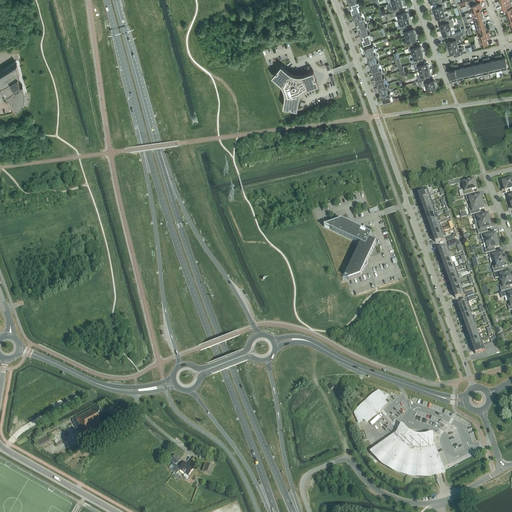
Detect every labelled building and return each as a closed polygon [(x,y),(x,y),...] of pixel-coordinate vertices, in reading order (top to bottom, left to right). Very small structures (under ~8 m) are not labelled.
[(402,6),(402,0),(401,0),(392,3),(393,6),(389,7),(391,12),(398,10),(397,7),(402,6)] [(472,6),(473,11),(480,9),(482,9),(480,3),(476,4),(475,0),(470,0),(468,0),(470,6),(472,6)] [(511,6),(511,0),(510,0),(500,3),(501,6),(502,6),(503,9),(511,6)] [(353,12),(360,10),(360,9),(358,5),(360,4),(359,1),(357,2),(350,4),(351,7),(353,12)] [(445,5),(444,2),(438,4),(439,6),(433,8),(433,9),(433,14),(444,11),(443,8),(446,7),(445,5)] [(363,17),(361,13),(363,12),(361,9),(360,9),(360,10),(353,12),(354,15),(355,20),(363,17)] [(480,9),(473,11),(471,12),(473,17),(483,15),(482,12),(480,12),(480,9)] [(400,11),(394,12),(395,15),(397,15),(399,20),(409,17),(407,13),(406,12),(401,14),(400,11)] [(442,20),(449,18),(448,15),(445,16),(444,11),(433,14),(435,18),(436,18),(436,19),(442,17),(442,20)] [(483,15),(473,17),(475,23),(483,21),(482,18),(484,18),(483,15)] [(363,17),(355,20),(356,23),(358,28),(366,25),(364,20),(365,20),(364,17),(363,17)] [(399,20),(396,20),(398,26),(397,26),(398,29),(405,27),(404,24),(405,24),(409,23),(409,22),(410,21),(409,17),(399,20)] [(440,26),(440,31),(451,28),(453,27),(454,27),(453,22),(452,22),(451,19),(445,21),(446,24),(444,24),(440,25),(440,26)] [(483,21),(475,23),(476,29),(486,26),(485,23),(484,24),(483,21)] [(366,25),(358,28),(359,31),(361,36),(369,33),(368,33),(367,28),(368,28),(367,25),(366,25)] [(486,26),(476,29),(478,35),(480,34),(486,33),(485,30),(487,30),(486,26)] [(451,28),(440,31),(442,35),(443,35),(443,36),(447,35),(449,34),(449,37),(456,35),(455,32),(453,27),(451,28)] [(414,30),(413,29),(408,31),(407,28),(401,29),(401,32),(404,32),(406,37),(416,34),(414,30)] [(362,39),(364,44),(371,41),(370,36),(371,36),(370,33),(370,32),(368,33),(369,33),(361,36),(362,39)] [(486,33),(480,34),(481,40),(479,40),(481,46),(487,44),(486,39),(490,38),(488,32),(486,33)] [(416,40),(416,39),(417,39),(416,34),(406,37),(406,40),(403,41),(404,46),(411,44),(411,41),(416,40)] [(462,41),(461,35),(452,38),(453,41),(447,42),(447,43),(446,44),(447,48),(458,45),(457,42),(462,41)] [(373,44),(364,48),(365,51),(367,56),(375,53),(373,48),(374,48),(373,44)] [(423,51),(421,47),(420,47),(420,46),(415,48),(414,45),(408,47),(409,52),(412,51),(413,54),(423,51)] [(449,52),(450,52),(450,53),(454,52),(454,55),(456,54),(463,52),(462,47),(458,48),(458,45),(447,48),(449,52)] [(424,56),(423,51),(413,54),(414,59),(410,60),(411,63),(418,61),(418,58),(423,57),(423,56),(424,56)] [(367,56),(368,59),(370,63),(370,64),(377,61),(376,56),(377,56),(376,53),(376,52),(375,53),(367,56)] [(501,54),(498,55),(501,69),(507,67),(505,57),(502,58),(501,54)] [(496,60),(493,60),(495,70),(501,69),(498,55),(495,56),(496,60)] [(489,57),(485,58),(489,72),(495,70),(493,60),(490,61),(489,57)] [(483,62),(480,63),(482,73),(489,72),(485,58),(482,59),(483,62)] [(377,61),(370,64),(371,66),(373,71),(380,69),(380,68),(378,64),(380,63),(379,60),(377,61)] [(475,64),(474,65),(476,74),(482,73),(480,63),(479,63),(478,60),(474,60),(475,64)] [(470,61),(467,62),(470,76),(476,74),(474,65),(471,65),(470,61)] [(430,68),(428,64),(427,64),(427,63),(421,65),(421,62),(414,64),(414,67),(415,67),(416,69),(419,68),(419,71),(430,68)] [(464,67),(461,67),(464,77),(470,76),(467,62),(463,63),(464,67)] [(0,87),(2,87),(3,88),(4,90),(7,94),(6,95),(16,112),(16,111),(17,110),(18,109),(19,108),(20,107),(20,106),(21,105),(22,104),(22,103),(23,102),(25,96),(24,96),(24,95),(24,94),(24,93),(24,92),(24,91),(23,90),(23,88),(22,87),(21,86),(22,85),(19,86),(17,77),(19,76),(16,63),(16,64),(4,72),(3,72),(0,74),(1,74),(0,74),(0,87)] [(457,64),(454,65),(457,79),(464,77),(461,67),(458,68),(457,64)] [(310,88),(312,87),(319,84),(314,71),(306,74),(304,74),(302,75),(301,75),(300,75),(299,75),(298,75),(296,75),(294,74),(293,74),(291,73),(290,72),(289,72),(288,71),(281,65),(272,76),(279,82),(280,83),(281,83),(281,84),(282,85),(282,86),(283,86),(283,88),(284,89),(284,90),(285,91),(285,92),(285,93),(285,94),(285,95),(285,96),(285,97),(285,99),(283,107),(297,109),(299,101),(299,100),(299,99),(300,98),(300,97),(300,96),(301,95),(302,94),(302,93),(304,92),(305,91),(306,90),(307,89),(308,89),(309,88),(310,88)] [(451,80),(457,79),(454,65),(451,66),(452,70),(449,70),(451,80)] [(382,68),(380,68),(380,69),(373,71),(374,74),(376,79),(383,77),(383,76),(381,72),(383,71),(382,68)] [(424,76),(430,74),(430,73),(430,69),(430,68),(419,71),(420,74),(417,75),(418,80),(425,79),(424,76)] [(386,79),(384,76),(383,76),(383,77),(376,79),(377,82),(378,87),(386,84),(384,80),(386,79)] [(437,86),(435,82),(434,82),(434,80),(428,82),(428,79),(418,82),(420,87),(425,86),(427,90),(428,90),(428,91),(432,90),(432,89),(436,88),(436,87),(437,86)] [(379,90),(381,95),(389,92),(387,87),(388,87),(387,84),(386,84),(378,87),(379,90)] [(392,100),(390,95),(391,95),(390,92),(389,92),(381,95),(382,98),(384,103),(392,100)] [(506,181),(502,182),(505,190),(509,189),(510,192),(511,191),(511,178),(509,180),(509,179),(506,180),(506,181)] [(463,196),(473,193),(472,190),(476,189),(474,180),(470,181),(470,180),(466,181),(467,182),(463,183),(465,189),(462,190),(463,196)] [(420,200),(430,196),(428,191),(418,194),(420,199),(419,200),(420,200)] [(470,201),(471,205),(482,202),(480,196),(476,197),(475,194),(465,196),(467,202),(470,201)] [(430,196),(420,200),(422,205),(421,205),(422,205),(432,202),(430,196)] [(432,202),(422,205),(424,210),(422,211),(423,211),(424,210),(424,211),(434,207),(433,207),(431,202),(432,202)] [(482,202),(471,205),(472,209),(469,210),(471,215),(480,213),(479,209),(483,208),(482,202)] [(434,207),(424,211),(426,215),(424,216),(426,216),(436,212),(434,207)] [(436,212),(426,216),(428,221),(426,221),(426,222),(428,221),(438,218),(436,212)] [(475,221),(476,224),(479,224),(490,221),(488,215),(484,216),(483,213),(473,215),(475,221)] [(438,218),(428,221),(429,226),(428,227),(430,227),(440,223),(438,223),(437,218),(438,218)] [(342,221),(324,227),(361,244),(345,277),(349,278),(349,279),(348,280),(360,276),(376,243),(369,240),(372,235),(342,221)] [(479,224),(476,224),(475,225),(476,230),(477,229),(478,234),(488,232),(487,229),(491,227),(490,221),(479,224)] [(440,223),(430,227),(431,232),(430,232),(431,232),(432,232),(442,228),(440,223)] [(442,228),(432,232),(433,237),(432,237),(432,238),(433,237),(445,233),(443,234),(442,228)] [(490,232),(481,235),(482,240),(485,239),(487,243),(497,240),(495,234),(491,235),(490,232)] [(445,233),(433,237),(435,243),(445,239),(444,236),(445,235),(445,233)] [(497,240),(487,243),(488,247),(484,248),(486,253),(495,251),(495,248),(499,247),(497,240)] [(440,255),(450,252),(448,246),(438,250),(439,253),(440,255),(439,255),(439,256),(440,255)] [(498,251),(489,254),(490,259),(493,258),(494,262),(505,259),(503,253),(499,254),(498,251)] [(442,260),(442,261),(451,258),(449,252),(450,252),(440,255),(442,260),(441,261),(442,260)] [(444,266),(454,263),(454,262),(453,263),(451,258),(442,261),(444,266),(442,266),(444,266)] [(505,259),(494,262),(495,266),(492,267),(494,273),(503,270),(502,267),(507,266),(505,259)] [(446,271),(446,272),(456,268),(454,263),(444,266),(446,271),(444,271),(444,272),(446,271)] [(448,277),(458,273),(456,268),(446,272),(447,276),(446,277),(448,277)] [(506,270),(496,273),(498,278),(501,277),(502,281),(511,278),(511,276),(511,272),(507,273),(506,270)] [(449,282),(450,282),(460,279),(458,273),(448,277),(449,282),(448,282),(449,282)] [(511,278),(502,281),(503,286),(500,286),(501,292),(511,289),(510,286),(511,285),(511,278)] [(451,287),(451,288),(460,284),(459,279),(460,279),(450,282),(451,287),(450,288),(451,287)] [(453,293),(463,289),(462,290),(460,284),(451,288),(453,293),(452,293),(453,293)] [(463,289),(453,293),(454,296),(455,298),(465,295),(463,289)] [(509,296),(510,301),(511,299),(511,289),(500,293),(502,298),(509,296)] [(459,311),(460,311),(470,307),(468,302),(458,306),(459,308),(460,311),(459,311)] [(36,323),(36,324),(37,325),(37,326),(38,326),(38,327),(39,328),(40,328),(41,329),(42,329),(43,329),(44,330),(45,330),(46,330),(47,330),(47,329),(48,329),(51,328),(48,319),(71,310),(70,309),(69,308),(69,307),(68,306),(67,305),(66,305),(65,304),(64,304),(63,304),(62,304),(61,304),(60,304),(59,304),(58,304),(41,310),(40,311),(39,312),(38,313),(37,314),(37,315),(36,316),(36,317),(35,318),(35,319),(35,320),(35,321),(35,322),(36,323)] [(470,307),(460,311),(462,316),(461,316),(461,317),(462,316),(472,313),(470,307)] [(464,322),(474,318),(475,318),(474,316),(473,316),(472,313),(462,316),(464,321),(462,322),(463,322),(464,322)] [(474,318),(464,322),(466,327),(464,327),(466,327),(476,324),(474,318)] [(476,324),(466,327),(467,332),(466,332),(466,333),(468,332),(477,329),(475,324),(476,324)] [(477,329),(468,332),(469,337),(468,338),(469,338),(470,338),(478,335),(477,329)] [(471,343),(470,343),(470,344),(471,343),(482,340),(481,339),(480,340),(478,335),(470,338),(471,343)] [(482,340),(471,343),(473,348),(472,349),(473,348),(473,349),(483,345),(482,340)] [(483,345),(473,349),(474,351),(475,354),(485,350),(483,345)] [(63,392),(55,396),(58,402),(66,398),(63,392)] [(357,419),(359,423),(363,419),(366,423),(387,404),(384,402),(383,401),(388,396),(379,392),(371,398),(361,406),(362,407),(355,414),(356,416),(357,419)] [(48,400),(30,410),(35,419),(52,409),(48,400)] [(87,432),(107,421),(98,405),(71,420),(76,429),(80,427),(82,429),(83,429),(85,433),(79,437),(83,445),(91,440),(89,436),(87,432)] [(403,425),(401,424),(397,432),(370,452),(372,454),(375,457),(380,462),(382,464),(384,466),(386,467),(387,467),(391,470),(395,472),(399,474),(404,475),(409,477),(415,477),(419,478),(422,478),(426,478),(430,477),(433,477),(437,476),(441,475),(445,473),(433,443),(434,434),(434,433),(431,432),(429,433),(428,433),(426,434),(424,434),(423,434),(421,434),(420,434),(419,434),(418,434),(416,434),(415,434),(414,434),(413,433),(412,433),(411,432),(410,431),(409,431),(408,430),(407,429),(406,428),(405,427),(403,425)] [(52,441),(49,435),(50,434),(48,431),(34,439),(36,442),(39,448),(52,441)] [(171,465),(174,467),(172,470),(174,472),(178,467),(176,465),(181,460),(175,456),(170,461),(172,463),(171,465)] [(180,468),(178,467),(174,472),(176,473),(180,469),(185,473),(183,476),(183,477),(186,478),(186,479),(187,479),(188,478),(188,477),(187,476),(188,476),(192,470),(193,469),(192,468),(184,462),(180,468)] [(213,466),(207,464),(204,471),(210,474),(213,466)]
